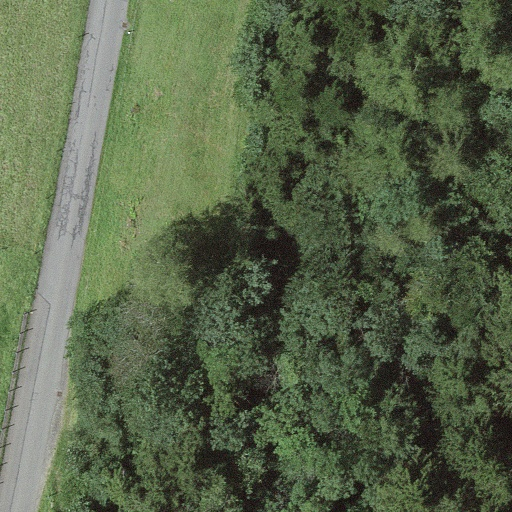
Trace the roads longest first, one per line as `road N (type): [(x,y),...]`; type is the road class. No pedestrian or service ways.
road 1 (unclassified): [(106,0),(43,394),(13,511)]
road 2 (track): [(43,394),(77,511)]
